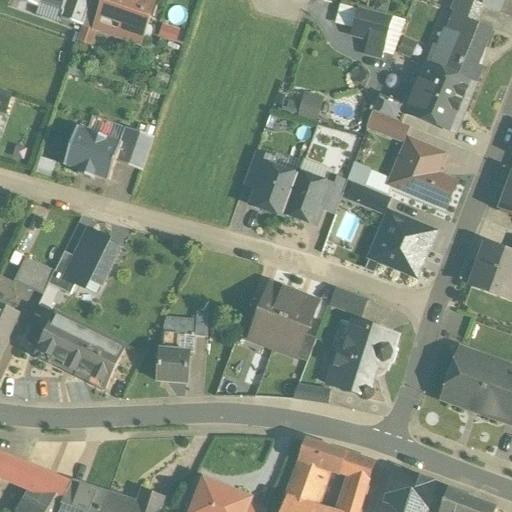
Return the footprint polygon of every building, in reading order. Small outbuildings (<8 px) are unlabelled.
[(19,0),(19,3),(38,9),(40,4),(63,12),(67,0),(19,0)] [(67,0),(63,12),(60,20),(81,28),(91,0),(67,0)] [(91,0),(81,28),(97,33),(100,26),(97,25),(105,0),(91,0)] [(154,0),(105,0),(97,25),(100,26),(102,18),(121,25),(119,32),(141,40),(154,0)] [(481,8),(461,0),(455,0),(451,11),(455,13),(476,21),(481,8)] [(341,1),(337,19),(352,22),(356,4),(341,1)] [(405,22),(360,10),(352,37),(370,42),(366,55),(382,59),(384,49),(394,52),(405,22)] [(476,21),(455,13),(449,35),(455,37),(440,74),(473,87),(480,70),(473,67),(480,48),(485,50),(491,33),(473,26),(476,21)] [(77,43),(92,48),(97,33),(81,28),(77,43)] [(440,74),(425,68),(405,115),(450,133),(462,104),(465,105),(473,87),(440,74)] [(12,95),(0,90),(0,114),(4,116),(12,95)] [(323,97),(303,93),(297,120),(317,124),(323,97)] [(403,107),(379,97),(372,113),(383,118),(397,123),(403,107)] [(397,123),(383,118),(377,132),(402,142),(408,128),(397,123)] [(153,139),(126,130),(121,146),(115,163),(142,172),(153,139)] [(121,146),(77,132),(65,168),(79,173),(78,176),(93,181),(94,178),(109,183),(115,163),(121,146)] [(442,156),(408,142),(390,186),(445,209),(455,184),(434,175),(442,156)] [(255,153),(243,187),(257,192),(266,167),(267,167),(271,158),(255,153)] [(355,161),(349,176),(373,184),(378,169),(355,161)] [(267,167),(266,167),(257,192),(251,207),(253,207),(255,204),(265,208),(264,211),(283,218),(284,216),(284,215),(297,178),(296,178),(267,167)] [(297,178),(284,215),(284,216),(303,222),(304,219),(314,223),(313,226),(315,227),(321,212),(330,187),(328,186),(297,175),(296,178),(297,178)] [(347,183),(331,177),(328,186),(330,187),(321,212),(334,217),(347,183)] [(511,178),(499,213),(511,218),(511,178)] [(391,200),(349,183),(343,198),(385,215),(391,200)] [(390,214),(370,261),(417,280),(436,233),(390,214)] [(109,242),(88,232),(75,259),(65,281),(76,286),(85,290),(90,280),(102,285),(119,249),(108,244),(109,242)] [(511,257),(486,248),(471,287),(509,300),(511,292),(511,257)] [(64,254),(54,274),(48,287),(59,292),(70,297),(76,286),(65,281),(75,259),(64,254)] [(54,274),(25,260),(14,283),(42,297),(48,287),(54,274)] [(259,317),(254,330),(256,331),(277,339),(294,295),(271,286),(259,317)] [(42,297),(38,307),(48,313),(59,292),(48,287),(42,297)] [(365,301),(336,290),(329,305),(359,316),(365,301)] [(294,295),(277,339),(299,347),(301,348),(306,335),(318,304),(294,295)] [(259,317),(247,312),(238,336),(252,342),(256,331),(254,330),(259,317)] [(16,322),(0,314),(0,338),(7,342),(16,322)] [(209,315),(196,314),(195,322),(194,337),(196,338),(207,339),(209,315)] [(124,350),(56,317),(37,356),(105,389),(124,350)] [(195,322),(167,320),(162,337),(160,351),(159,351),(158,383),(186,385),(189,354),(194,354),(196,338),(194,337),(195,322)] [(395,337),(353,324),(343,355),(343,356),(378,367),(377,368),(385,370),(386,365),(391,362),(393,354),(391,350),(395,337)] [(306,335),(301,348),(299,347),(294,358),(308,363),(317,339),(306,335)] [(343,355),(338,353),(328,386),(361,396),(360,398),(361,400),(362,402),(364,403),(367,403),(369,403),(370,402),(372,400),(372,397),(371,395),(370,394),(368,392),(377,368),(378,367),(343,356),(343,355)] [(511,370),(460,353),(444,399),(507,422),(507,420),(511,422),(511,370)] [(328,391),(298,386),(293,401),(326,405),(328,391)] [(346,455),(307,442),(286,499),(314,508),(327,470),(339,474),(346,455)] [(24,465),(0,454),(0,477),(16,484),(24,465)] [(360,459),(346,455),(339,474),(353,479),(353,478),(360,459)] [(374,464),(360,459),(353,478),(367,483),(374,464)] [(40,471),(24,465),(16,484),(30,490),(40,471)] [(71,485),(40,471),(30,490),(18,511),(17,511),(15,511),(14,511),(58,511),(61,506),(71,485)] [(433,486),(396,472),(384,511),(424,511),(426,509),(433,486)] [(353,479),(341,511),(325,511),(324,511),(359,511),(368,483),(367,483),(353,478),(353,479)] [(245,511),(248,505),(250,502),(205,484),(193,511),(245,511)] [(71,485),(61,506),(63,507),(60,511),(73,511),(82,488),(71,485)] [(439,511),(447,491),(433,486),(426,509),(433,511),(439,511)] [(102,511),(107,497),(82,488),(73,511),(102,511)] [(495,511),(496,510),(447,491),(439,511),(495,511)] [(126,503),(107,497),(102,511),(157,511),(161,500),(143,494),(138,509),(125,505),(126,503)] [(314,508),(286,499),(281,511),(324,511),(325,511),(314,508)]
